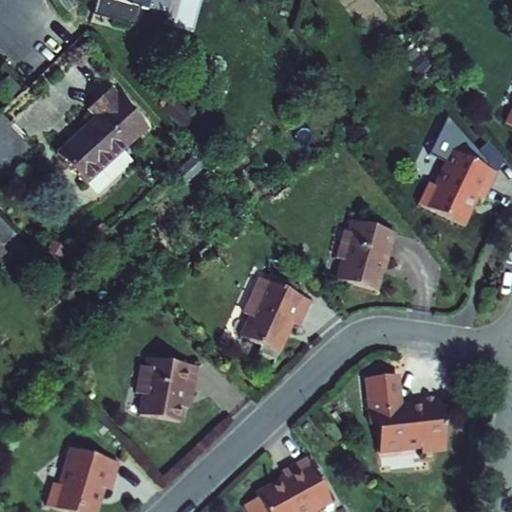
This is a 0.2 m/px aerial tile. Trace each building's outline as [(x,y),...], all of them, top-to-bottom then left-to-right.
[(100,0),(99,5),(105,7),(99,25),(141,37),(146,19),(152,20),(158,0),(100,0)] [(93,119),(53,156),(81,185),(140,130),(102,90),(83,108),(93,119)] [(447,120),(426,158),(444,168),(431,191),(425,188),(414,208),(458,232),(474,203),(480,206),(494,181),(483,175),(486,171),(447,120)] [(389,240),(347,227),(344,237),(339,235),(330,262),(337,264),(331,285),(369,296),(380,264),(382,265),(389,240)] [(0,252),(0,278),(13,267),(0,252)] [(292,335),(303,310),(287,302),(290,294),(270,285),(266,294),(249,287),(234,322),(242,325),(232,348),(252,357),(249,362),(266,369),(283,332),(292,335)] [(168,430),(171,415),(174,399),(183,401),(188,376),(136,367),(134,375),(128,374),(123,400),(133,402),(129,423),(168,430)] [(375,451),(418,449),(419,456),(442,455),(440,400),(418,401),(418,408),(400,409),(398,376),(367,377),(369,425),(374,425),(375,451)] [(174,399),(171,415),(180,416),(183,401),(174,399)] [(109,471),(61,456),(49,493),(44,491),(36,511),(89,511),(95,496),(100,498),(109,471)] [(317,511),(329,505),(304,462),(280,476),(283,481),(252,499),(254,503),(242,510),(242,511),(317,511)]
